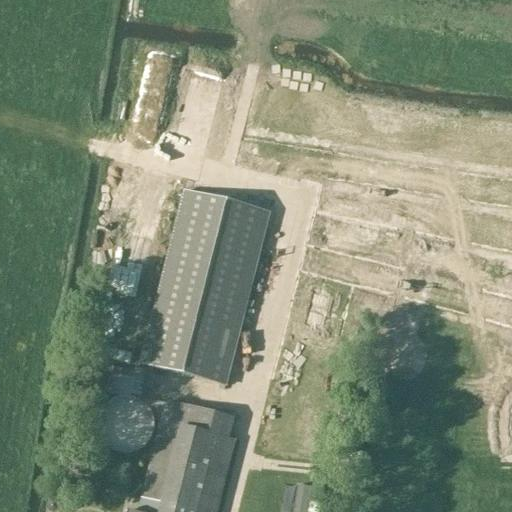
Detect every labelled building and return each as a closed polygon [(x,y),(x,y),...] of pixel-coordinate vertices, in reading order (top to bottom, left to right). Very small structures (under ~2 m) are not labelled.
[(224,385),(265,211),(182,191),(140,365),(224,385)] [(144,302),(164,213),(141,208),(121,297),(144,302)] [(364,234),(343,234),(342,249),(363,250),(364,234)] [(125,511),(216,511),(234,442),(227,440),(232,418),(165,402),(137,511),(125,511),(126,511),(125,511)] [(268,504),(289,511),(299,486),(277,479),(268,504)]
